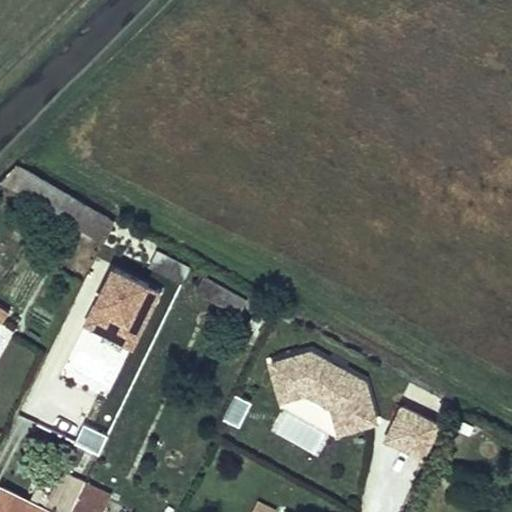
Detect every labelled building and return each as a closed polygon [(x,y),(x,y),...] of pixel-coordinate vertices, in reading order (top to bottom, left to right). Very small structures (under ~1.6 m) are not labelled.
[(1,180),(53,209),(65,190),(18,163),(1,180)] [(65,190),(53,209),(104,241),(118,221),(65,190)] [(118,228),(107,246),(132,261),(143,242),(118,228)] [(159,250),(151,265),(182,281),(190,266),(159,250)] [(114,268),(83,328),(133,354),(164,293),(114,268)] [(247,300),(204,275),(196,289),(239,314),(247,300)] [(272,308),(259,302),(242,337),(254,343),(272,308)] [(0,320),(3,323),(10,311),(0,304),(0,320)] [(283,400),(308,394),(333,408),(339,433),(380,422),(369,380),(314,348),(272,359),(283,400)] [(63,398),(94,405),(99,382),(68,375),(63,398)] [(242,426),(253,401),(235,392),(223,418),(242,426)] [(385,439),(425,458),(442,423),(402,404),(385,439)] [(1,485),(0,486),(0,511),(72,511),(87,481),(64,470),(46,507),(1,485)] [(101,511),(111,493),(87,481),(72,511),(101,511)] [(256,511),(273,511),(275,509),(259,502),(255,511),(256,511)]
